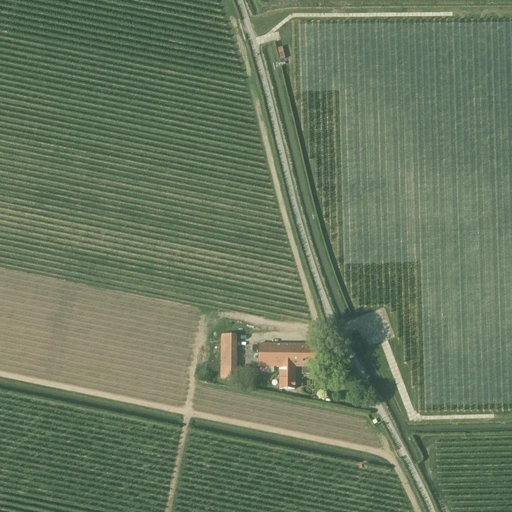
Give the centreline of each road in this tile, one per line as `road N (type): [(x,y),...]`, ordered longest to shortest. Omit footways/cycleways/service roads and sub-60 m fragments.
road 1 (unclassified): [(430,511),(331,319),(240,0)]
road 2 (unknown): [(407,460),(186,417)]
road 3 (track): [(337,330),(377,319),(412,417),(490,417)]
road 4 (track): [(253,41),(268,39),(294,16),(449,14)]
